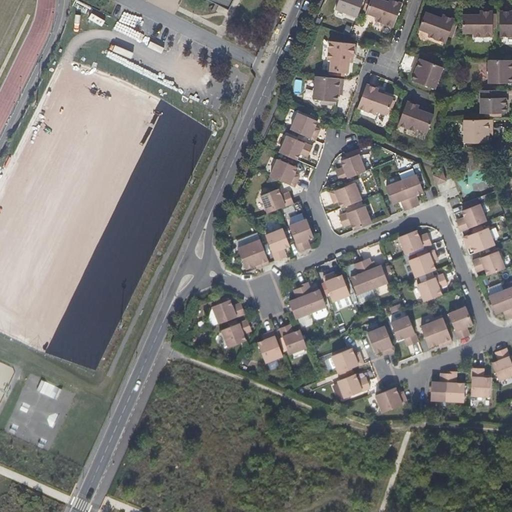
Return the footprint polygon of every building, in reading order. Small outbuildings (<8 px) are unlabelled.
[(210,0),(230,9),(234,0),(210,0)] [(357,17),(362,0),(338,0),(335,9),(357,17)] [(388,0),(388,2),(383,0),(370,0),(366,12),(376,16),(374,19),(393,26),(401,3),(393,0),(388,0)] [(480,15),(463,15),(463,33),(474,33),(474,36),(493,37),(493,11),(480,11),(480,15)] [(511,11),(499,12),(499,37),(511,36),(511,11)] [(440,17),(425,12),(419,29),(429,33),(427,36),(445,43),(454,19),(442,14),(440,17)] [(354,43),(330,40),(327,59),(330,60),(329,71),(347,73),(349,56),(353,56),(354,43)] [(443,66),(416,56),(412,68),(415,70),(412,80),(434,89),(443,66)] [(511,59),(500,60),(489,60),(489,83),(511,82),(511,59)] [(343,78),(315,75),(313,99),(337,101),(338,90),(342,91),(343,78)] [(379,89),(367,84),(358,107),(376,114),(378,111),(387,115),(393,98),(378,92),(379,89)] [(500,97),(500,90),(481,90),(481,113),(485,113),(485,116),(496,116),(496,113),(502,113),(507,113),(506,97),(500,97)] [(420,106),(408,101),(398,124),(416,132),(418,128),(428,132),(434,115),(418,109),(420,106)] [(301,112),(293,128),(317,139),(321,132),(316,129),(317,127),(320,120),(301,112)] [(493,131),(493,119),(465,119),(465,143),(489,143),(489,132),(493,131)] [(290,134),(282,151),(299,159),(302,152),(303,149),(312,152),(315,145),(290,134)] [(340,173),(343,180),(368,170),(361,153),(344,160),(346,167),(347,170),(340,173)] [(280,158),(273,175),(297,185),(300,178),(296,176),(297,172),(300,166),(280,158)] [(435,185),(446,180),(441,169),(431,174),(435,185)] [(414,206),(421,204),(418,194),(426,191),(419,174),(404,180),(414,206)] [(288,183),(278,179),(276,183),(287,187),(288,183)] [(407,209),(414,206),(404,180),(388,186),(395,202),(403,199),(407,209)] [(341,200),(344,206),(364,199),(357,181),(332,191),(335,198),(340,197),(341,200)] [(278,208),(295,201),(292,194),(284,196),(283,194),(280,187),(263,193),(270,211),(278,208)] [(460,223),(463,230),(488,221),(482,204),(464,210),(467,217),(468,220),(460,223)] [(356,229),(373,222),(367,205),(342,215),(344,222),(352,219),(354,222),(356,229)] [(331,227),(340,226),(337,210),(328,212),(331,227)] [(292,224),(302,250),(309,246),(306,239),(306,238),(308,237),(316,235),(309,217),(292,224)] [(268,233),(277,259),(285,256),(282,247),(285,246),(292,244),(285,226),(268,233)] [(474,246),(477,252),(496,244),(490,228),(465,237),(469,244),(473,242),(474,246)] [(401,236),(408,253),(433,243),(430,236),(422,238),(421,236),(419,229),(401,236)] [(262,261),(264,264),(271,261),(262,238),(240,246),(248,266),(257,263),(262,261)] [(417,276),(437,269),(435,263),(433,259),(438,257),(435,250),(411,259),(417,276)] [(489,274),(499,271),(506,268),(500,251),(475,260),(477,268),(485,265),(486,267),(489,274)] [(371,257),(364,260),(374,286),(389,281),(383,264),(375,267),(371,257)] [(374,286),(364,260),(357,263),(360,273),(352,276),(359,292),(374,286)] [(352,293),(344,274),(338,276),(334,277),(332,272),(325,275),(334,300),(352,293)] [(437,296),(443,294),(441,287),(439,284),(447,281),(444,274),(436,277),(435,274),(428,276),(429,280),(419,283),(426,300),(437,296)] [(302,284),(303,286),(313,311),(314,310),(326,305),(328,305),(321,288),(314,291),(310,280),(302,284)] [(299,296),(291,300),(294,308),(297,316),(313,311),(303,286),(296,288),(299,296)] [(511,316),(511,304),(506,290),(491,296),(497,313),(506,310),(509,317),(511,316)] [(214,304),(221,321),(246,311),(243,304),(236,307),(234,303),(232,298),(214,304)] [(209,318),(211,325),(221,321),(214,304),(209,318)] [(326,305),(314,310),(317,316),(319,317),(328,314),(329,312),(326,305)] [(459,338),(467,335),(464,327),(467,325),(474,323),(467,306),(450,313),(459,338)] [(412,343),(420,340),(410,314),(392,321),(399,338),(406,336),(409,335),(412,343)] [(446,343),(454,340),(444,316),(422,325),(430,345),(440,342),(444,340),(446,343)] [(244,328),(251,325),(249,318),(223,327),(230,344),(247,338),(245,331),(244,328)] [(291,352),(308,346),(302,328),(295,330),(292,332),(289,323),(281,326),(291,352)] [(387,347),(389,352),(396,349),(386,324),(369,331),(377,351),(383,348),(387,347)] [(267,360),(284,353),(275,329),(267,331),(269,336),(266,338),(259,340),(267,360)] [(352,366),(365,362),(361,354),(356,356),(355,352),(353,346),(333,354),(340,371),(341,371),(352,366)] [(493,362),(500,380),(511,375),(511,360),(507,348),(500,351),(503,359),(499,360),(493,362)] [(360,381),(358,377),(356,372),(355,373),(352,366),(341,371),(343,377),(339,379),(346,396),(371,386),(368,378),(360,381)] [(473,367),(472,394),(490,395),(491,377),(484,376),(481,376),(482,368),(473,367)] [(450,373),(448,399),(464,400),(465,382),(457,382),(458,371),(450,371),(450,373)] [(432,398),(448,399),(450,373),(441,372),(441,381),(433,380),(432,398)] [(39,381),(36,392),(57,398),(60,386),(39,381)] [(383,410),(408,401),(405,394),(400,395),(399,392),(396,386),(377,393),(383,410)]
